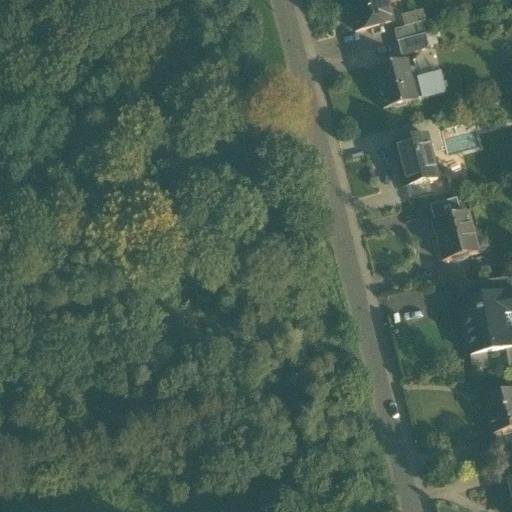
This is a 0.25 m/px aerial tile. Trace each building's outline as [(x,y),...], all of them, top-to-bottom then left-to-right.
[(346,0),(355,34),(392,25),(385,0),(346,0)] [(403,30),(425,25),(421,12),(400,17),(403,30)] [(394,32),(397,44),(428,36),(425,25),(403,30),(394,32)] [(397,44),(400,58),(428,51),(424,37),(397,44)] [(416,77),(410,79),(405,63),(370,72),(374,89),(377,89),(383,112),(416,103),(416,102),(422,100),(422,101),(444,95),(439,77),(418,82),(416,77)] [(494,113),(477,117),(480,130),(497,126),(494,113)] [(397,168),(403,189),(407,188),(428,183),(437,181),(425,137),(395,145),(401,167),(397,168)] [(431,194),(428,183),(407,188),(411,199),(431,194)] [(456,200),(459,212),(483,206),(479,194),(456,200)] [(429,207),(433,223),(434,222),(460,215),(459,212),(456,200),(429,207)] [(466,214),(477,255),(494,250),(483,206),(459,212),(460,215),(466,214)] [(436,241),(442,263),(477,255),(466,214),(460,215),(434,222),(433,223),(432,223),(436,241)] [(467,285),(470,301),(511,292),(511,286),(511,280),(467,285)] [(459,303),(469,358),(486,354),(504,351),(511,349),(511,333),(511,332),(503,334),(500,318),(511,315),(511,292),(470,301),(459,303)] [(486,354),(469,358),(472,372),(488,370),(486,354)] [(487,413),(492,435),(497,434),(511,430),(511,390),(481,398),(485,413),(487,413)] [(511,430),(497,434),(500,450),(511,447),(511,430)]
